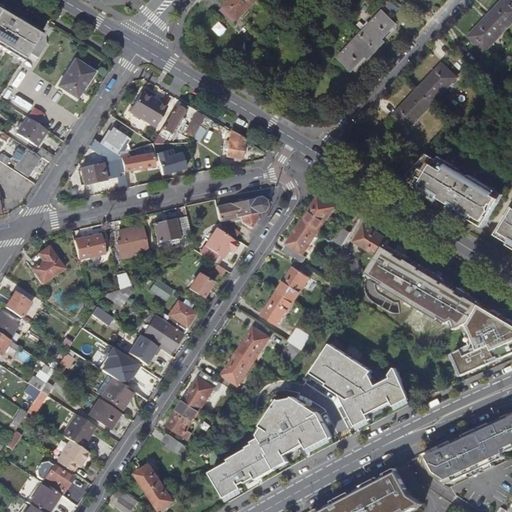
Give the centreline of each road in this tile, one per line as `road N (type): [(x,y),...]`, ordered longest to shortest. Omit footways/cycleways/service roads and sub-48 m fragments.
road 1 (residential): [(89,511),(288,208),(289,186),(277,169)]
road 2 (residential): [(277,169),(24,225)]
road 3 (tertiary): [(511,275),(317,153)]
road 4 (residential): [(141,47),(24,225)]
road 5 (residential): [(317,153),(461,0)]
road 6 (tertiary): [(141,47),(293,138)]
road 7 (primary): [(414,431),(262,511)]
